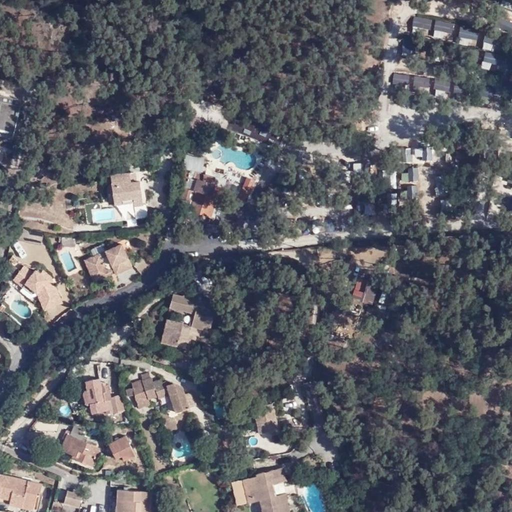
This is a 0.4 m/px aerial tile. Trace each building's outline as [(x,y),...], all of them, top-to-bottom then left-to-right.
[(430,29),(430,18),(413,17),(412,27),(430,29)] [(433,31),(450,36),(454,23),(436,19),(433,31)] [(458,28),(458,38),(477,38),(477,28),(458,28)] [(419,53),(421,43),(403,40),(401,50),(419,53)] [(484,51),(482,61),(501,65),(503,55),(484,51)] [(408,85),(409,74),(394,72),(392,83),(408,85)] [(391,91),(391,100),(402,100),(402,91),(391,91)] [(0,122),(16,127),(20,105),(0,100),(0,122)] [(392,101),(390,114),(400,115),(402,102),(392,101)] [(16,127),(0,122),(0,135),(13,139),(16,127)] [(451,139),(450,147),(466,147),(466,149),(474,149),(474,148),(479,148),(479,138),(466,138),(466,139),(451,139)] [(477,153),(457,153),(456,161),(476,161),(477,153)] [(185,187),(182,199),(193,202),(191,209),(195,210),(195,212),(211,217),(216,202),(220,203),(226,182),(196,173),(189,171),(189,170),(203,172),(205,158),(185,155),(183,169),(182,181),(186,182),(185,187)] [(419,180),(418,168),(400,169),(401,181),(419,180)] [(123,199),(142,197),(140,180),(131,182),(130,172),(111,175),(115,204),(123,203),(123,199)] [(244,185),(239,199),(246,202),(255,180),(247,177),(244,185)] [(338,196),(343,214),(353,211),(348,193),(338,196)] [(143,204),(142,197),(123,199),(123,203),(115,204),(115,208),(143,204)] [(135,215),(144,214),(143,205),(134,206),(135,215)] [(41,243),(43,233),(27,229),(20,228),(17,239),(41,243)] [(75,246),(75,237),(62,237),(62,246),(75,246)] [(21,256),(27,252),(17,239),(12,243),(21,256)] [(114,268),(115,271),(116,273),(132,266),(122,244),(89,259),(97,276),(114,268)] [(95,281),(115,271),(114,268),(97,276),(89,259),(85,260),(95,281)] [(26,282),(37,292),(45,308),(61,302),(51,277),(43,270),(37,278),(33,275),(34,274),(24,266),(13,278),(23,286),(26,282)] [(356,297),(371,302),(377,282),(362,278),(356,297)] [(35,295),(37,292),(26,282),(23,286),(35,295)] [(183,296),(173,294),(170,308),(192,313),(189,325),(166,320),(161,341),(186,347),(191,327),(210,331),(217,305),(199,300),(200,295),(184,291),(183,296)] [(135,393),(135,394),(138,402),(148,398),(158,395),(159,398),(170,394),(176,413),(198,405),(193,392),(185,394),(183,386),(167,380),(163,382),(162,379),(153,381),(152,377),(151,377),(149,372),(141,374),(143,379),(132,383),(133,387),(127,389),(129,396),(135,393)] [(95,402),(90,403),(92,413),(106,410),(114,408),(110,391),(103,392),(100,378),(85,381),(88,395),(93,394),(95,402)] [(151,404),(148,398),(138,402),(137,403),(139,408),(151,404)] [(279,429),(274,408),(273,408),(272,403),(256,407),(257,412),(255,412),(260,434),(270,431),(271,436),(280,434),(279,429)] [(75,425),(71,435),(86,441),(88,437),(84,436),(85,434),(83,432),(84,429),(75,425)] [(71,435),(67,433),(60,449),(73,454),(72,457),(92,466),(100,448),(86,441),(71,435)] [(122,456),(134,450),(126,435),(108,444),(116,459),(122,456)] [(231,446),(229,436),(216,440),(219,450),(231,446)] [(136,455),(134,450),(122,456),(124,461),(136,455)] [(146,460),(143,453),(137,456),(140,463),(146,460)] [(273,484),(283,481),(287,481),(283,467),(256,473),(257,476),(243,479),(248,502),(260,500),(262,511),(290,511),(286,493),(276,495),(273,484)] [(43,483),(0,473),(0,496),(10,499),(9,504),(34,509),(37,493),(40,494),(43,483)] [(237,505),(248,502),(243,479),(232,482),(237,505)] [(286,493),(283,481),(273,484),(276,495),(286,493)] [(149,511),(151,491),(118,489),(115,511),(149,511)] [(82,497),(66,492),(63,504),(78,509),(82,497)]
